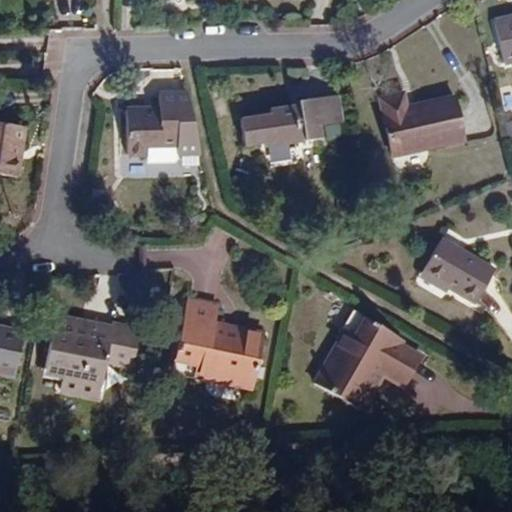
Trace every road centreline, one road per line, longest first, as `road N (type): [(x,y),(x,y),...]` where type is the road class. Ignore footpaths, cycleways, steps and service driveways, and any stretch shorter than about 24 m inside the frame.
road 1 (residential): [(426,0),(340,44),(76,48),(48,259)]
road 2 (track): [(511,443),(0,473)]
